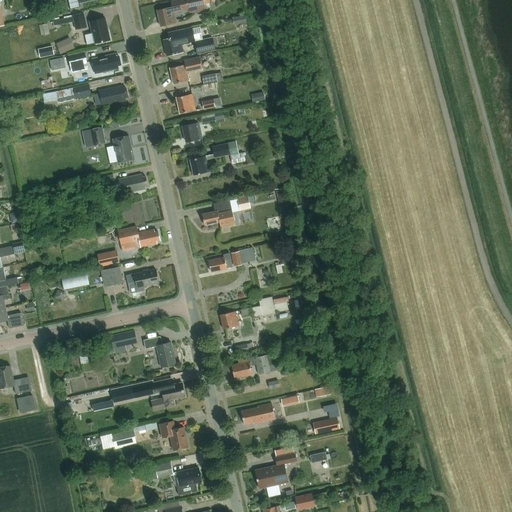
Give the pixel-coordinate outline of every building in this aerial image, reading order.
[(68,0),(70,10),(80,7),(79,4),(78,0),(68,0)] [(206,9),(203,0),(176,0),(171,1),(172,7),(157,10),(160,26),(176,23),(174,12),(190,8),(191,12),(206,9)] [(73,17),(76,30),(87,27),(85,18),(84,14),(73,17)] [(245,15),(232,17),(234,25),(247,22),(245,15)] [(95,44),(110,40),(105,18),(90,21),(95,44)] [(42,24),(45,33),(52,31),(49,22),(42,24)] [(191,27),(178,30),(167,33),(168,39),(163,40),(167,56),(183,52),(181,44),(195,41),(191,27)] [(195,42),(198,54),(214,50),(211,38),(195,42)] [(65,40),(56,43),(61,54),(69,50),(69,49),(65,40)] [(52,46),(38,49),(40,57),(54,54),(52,46)] [(85,52),(68,56),(71,67),(87,63),(86,60),(85,52)] [(116,54),(92,59),(95,74),(118,68),(118,66),(121,65),(119,56),(116,57),(116,54)] [(189,80),(187,73),(203,69),(200,56),(184,60),(185,64),(170,68),(173,84),(189,80)] [(64,58),(50,60),(52,71),(66,68),(64,58)] [(216,75),(203,78),(204,85),(218,82),(216,75)] [(53,87),(51,78),(44,80),(46,88),(53,87)] [(56,92),(42,95),(45,106),(58,103),(59,104),(77,100),(76,98),(91,95),(88,84),(56,91),(56,92)] [(123,88),(122,85),(99,90),(100,94),(94,95),(96,106),(102,104),(102,105),(126,100),(125,98),(128,97),(126,88),(123,88)] [(176,97),(178,104),(180,113),(195,110),(192,94),(176,97)] [(214,99),(202,101),(204,110),(209,108),(215,107),(216,109),(222,107),(220,97),(214,99)] [(214,113),(201,116),(203,123),(216,120),(214,113)] [(186,142),(202,138),(198,122),(183,126),(186,142)] [(102,127),(90,129),(93,145),(105,142),(102,127)] [(226,136),(224,130),(211,134),(213,140),(226,136)] [(131,146),(129,135),(113,139),(118,162),(133,159),(130,146),(131,146)] [(236,141),(228,143),(231,154),(231,155),(239,153),(236,141)] [(228,143),(212,147),(213,154),(214,157),(231,154),(228,143)] [(201,154),(189,157),(193,175),(209,172),(206,159),(207,159),(206,156),(202,157),(201,154)] [(145,186),(148,185),(146,176),(143,177),(142,174),(119,179),(122,194),(145,189),(145,186)] [(278,200),(280,208),(288,206),(285,190),(276,191),(278,200)] [(248,196),(238,198),(238,199),(239,206),(250,204),(250,203),(248,196)] [(204,225),(220,222),(221,226),(235,223),(230,200),(213,203),(215,211),(202,214),(204,225)] [(16,212),(9,213),(12,224),(19,222),(18,217),(16,212)] [(121,245),(139,241),(141,247),(158,243),(157,241),(160,240),(158,231),(155,232),(155,230),(138,233),(137,227),(119,230),(121,245)] [(13,246),(0,248),(0,256),(15,254),(25,252),(23,241),(12,244),(13,246)] [(249,262),(247,249),(232,252),(235,266),(242,264),(243,264),(243,263),(249,262)] [(211,271),(227,268),(233,266),(230,253),(224,254),(224,257),(208,261),(211,271)] [(118,255),(98,259),(100,267),(119,263),(118,255)] [(104,270),(103,270),(104,274),(110,272),(113,285),(123,283),(122,277),(120,266),(104,270)] [(129,275),(126,275),(128,283),(131,283),(136,281),(137,287),(159,283),(156,269),(146,271),(129,275)] [(87,273),(62,278),(64,290),(89,285),(87,273)] [(6,280),(7,285),(19,283),(17,278),(17,277),(6,279),(6,280)] [(0,308),(5,307),(4,299),(10,298),(7,286),(0,287),(0,308)] [(287,296),(273,300),(274,305),(286,302),(288,301),(287,296)] [(33,302),(26,304),(28,311),(35,310),(33,302)] [(260,306),(251,308),(252,313),(253,318),(263,316),(260,306)] [(5,307),(0,308),(0,321),(7,320),(9,328),(24,325),(21,312),(7,315),(5,307)] [(250,308),(241,310),(242,316),(252,314),(250,308)] [(223,329),(238,326),(235,311),(220,314),(223,329)] [(123,332),(111,335),(112,343),(125,341),(123,332)] [(161,367),(176,364),(171,342),(162,344),(161,336),(144,340),(146,348),(157,346),(161,367)] [(246,344),(235,346),(237,353),(248,350),(246,344)] [(239,363),(231,365),(234,378),(252,374),(250,365),(257,364),(259,374),(271,371),(278,370),(277,364),(269,365),(267,354),(238,361),(239,363)] [(24,392),(21,378),(13,380),(10,365),(0,367),(0,388),(14,385),(16,394),(24,392)] [(152,382),(134,387),(136,397),(155,393),(163,391),(164,398),(165,401),(166,408),(175,406),(174,399),(185,397),(182,382),(174,384),(172,378),(153,382),(152,382)] [(278,380),(268,382),(270,389),(279,386),(278,380)] [(332,386),(325,387),(327,394),(334,393),(332,386)] [(134,387),(111,392),(113,402),(136,397),(134,387)] [(325,387),(317,389),(318,396),(327,394),(325,387)] [(33,395),(23,397),(26,412),(36,410),(33,398),(33,395)] [(298,395),(281,399),(283,406),(293,404),(299,402),(298,395)] [(259,407),(242,411),(245,424),(253,422),(254,423),(275,419),(271,403),(258,406),(259,407)] [(330,419),(313,422),(316,434),(332,430),(340,428),(337,417),(330,419)] [(173,450),(188,447),(184,427),(175,429),(174,421),(160,424),(163,437),(170,436),(173,450)] [(134,429),(114,434),(117,448),(133,444),(133,442),(137,441),(135,432),(134,429)] [(319,453),(310,455),(312,463),(327,459),(325,452),(319,453)] [(284,463),(297,461),(295,453),(275,457),(277,465),(255,470),(259,488),(288,482),(284,463)] [(173,475),(170,462),(147,468),(150,480),(173,475)] [(199,467),(181,471),(184,486),(188,485),(196,483),(202,482),(199,467)] [(184,486),(177,487),(178,495),(180,495),(189,493),(197,491),(196,483),(188,485),(184,486)] [(312,493),(295,497),(297,508),(315,504),(312,493)] [(294,501),(285,503),(286,510),(296,508),(294,501)]
